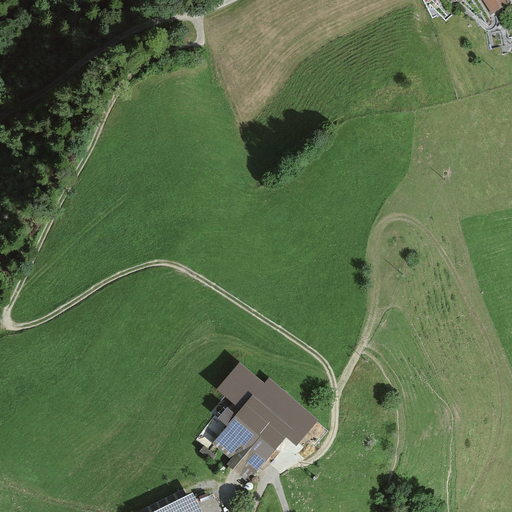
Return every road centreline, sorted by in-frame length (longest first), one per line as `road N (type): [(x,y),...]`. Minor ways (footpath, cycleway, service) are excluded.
road 1 (track): [(198,11),(201,40),(147,61),(119,91),(7,318),(14,327),(36,322),(154,263),(188,271),(329,369),(335,419),(328,442),(307,462),(273,471)]
road 2 (track): [(0,117),(105,46),(225,0)]
